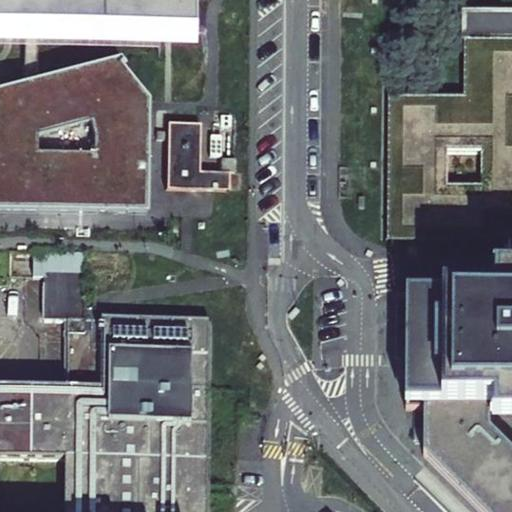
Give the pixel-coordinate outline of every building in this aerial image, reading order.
[(0,0),(0,51),(23,52),(35,52),(183,53),(183,0),(0,0)] [(511,511),(511,15),(466,15),(465,100),(394,101),(395,240),(511,241),(511,302),(403,301),(405,411),(423,410),(424,458),(474,511),(511,511)] [(35,52),(23,52),(25,82),(0,88),(0,211),(147,213),(148,99),(114,61),(37,80),(35,52)] [(195,125),(166,125),(165,191),(218,191),(227,191),(227,174),(234,174),(234,161),(222,161),(222,174),(195,174),(195,125)] [(84,257),(32,256),(32,280),(44,281),(43,321),(83,322),(84,257)] [(208,511),(211,323),(69,323),(69,391),(0,390),(0,511),(208,511)]
